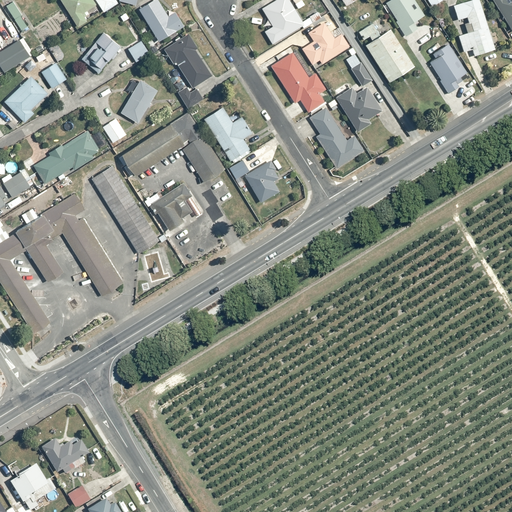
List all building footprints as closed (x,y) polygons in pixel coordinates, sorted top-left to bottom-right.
[(97,5),(94,0),(62,0),(79,26),(88,21),(84,13),(97,5)] [(118,3),(116,0),(96,0),(104,12),(118,3)] [(169,16),(159,0),(154,0),(140,9),(160,41),(185,25),(177,12),(169,16)] [(305,24),(290,0),(275,0),(263,7),(275,26),(266,31),(273,43),(305,24)] [(425,15),(416,0),(388,0),(386,1),(406,35),(418,28),(414,21),(425,15)] [(496,49),(480,0),(469,0),(454,5),(459,19),(468,16),(470,22),(465,23),(468,32),(459,35),(464,52),(474,48),(476,55),(496,49)] [(511,0),(487,0),(486,1),(492,11),(498,7),(511,29),(511,0)] [(30,25),(14,1),(6,6),(22,31),(30,25)] [(338,37),(326,20),(309,31),(315,40),(303,49),(313,64),(320,60),(323,64),(350,45),(342,34),(338,37)] [(381,35),(373,22),(358,31),(390,82),(416,66),(392,28),(381,35)] [(124,45),(105,29),(82,59),(100,73),(109,60),(112,61),(124,45)] [(178,63),(191,84),(179,92),(190,108),(204,98),(197,86),(213,76),(194,46),(196,44),(188,33),(165,49),(175,65),(178,63)] [(34,55),(24,37),(0,51),(0,65),(4,72),(34,55)] [(150,53),(142,40),(129,48),(137,61),(150,53)] [(42,44),(34,49),(37,55),(46,50),(42,44)] [(449,44),(433,53),(436,58),(429,62),(449,93),(460,86),(456,80),(468,73),(449,44)] [(44,52),(36,58),(43,68),(51,63),(44,52)] [(310,77),(294,52),(272,65),(296,103),(301,100),(309,112),(324,102),(319,94),(326,89),(316,73),(310,77)] [(372,79),(356,53),(346,59),(362,86),(372,79)] [(67,79),(56,62),(42,71),(53,88),(67,79)] [(49,93),(32,76),(6,101),(26,122),(35,113),(32,110),(49,93)] [(159,90),(140,80),(123,113),(141,123),(159,90)] [(384,110),(368,85),(357,92),(353,86),(336,97),(358,131),(372,123),(369,119),(384,110)] [(234,123),(224,107),(205,118),(232,160),(251,149),(244,138),(253,132),(244,117),(234,123)] [(347,140),(326,107),(310,117),(318,129),(314,132),(337,168),(364,151),(354,135),(347,140)] [(225,169),(188,113),(118,158),(132,179),(181,147),(205,183),(225,169)] [(127,134),(116,118),(103,127),(114,143),(127,134)] [(94,157),(92,154),(100,150),(88,131),(64,147),(62,145),(48,154),(50,156),(35,166),(46,184),(72,167),(74,170),(94,157)] [(230,168),(236,179),(241,187),(250,182),(262,202),(280,191),(275,181),(280,178),(275,169),(277,168),(272,158),(250,171),(244,160),(230,168)] [(160,241),(112,164),(91,177),(139,254),(160,241)] [(35,183),(25,166),(11,175),(10,172),(0,178),(0,179),(12,198),(35,183)] [(160,198),(156,192),(142,202),(167,239),(206,213),(185,182),(160,198)] [(80,221),(77,216),(88,209),(77,191),(42,212),(44,215),(39,217),(33,208),(22,215),(28,224),(17,231),(10,236),(0,220),(0,278),(34,334),(52,322),(12,260),(28,251),(47,283),(64,272),(46,243),(65,232),(103,295),(124,283),(85,218),(80,221)] [(71,440),(62,445),(58,437),(42,446),(57,472),(63,469),(65,473),(85,462),(82,456),(90,452),(82,439),(73,444),(71,440)] [(11,481),(22,498),(12,504),(16,511),(27,511),(31,510),(38,505),(35,501),(57,488),(51,477),(47,479),(37,462),(17,475),(18,477),(11,481)] [(93,498),(84,483),(67,493),(76,508),(93,498)] [(121,511),(122,511),(111,494),(88,508),(90,511),(121,511)] [(0,511),(14,511),(11,507),(7,509),(0,497),(0,511)]
